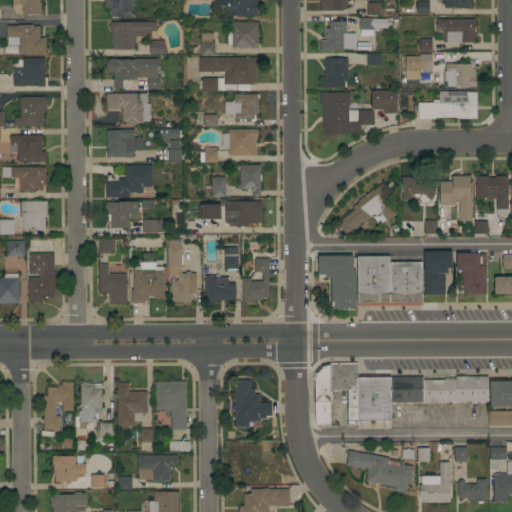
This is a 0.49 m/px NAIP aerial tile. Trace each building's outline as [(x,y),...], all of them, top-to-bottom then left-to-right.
[(40,0),(40,13),(23,13),(23,12),(22,12),(22,10),(22,4),(12,4),(12,0),(40,0)] [(132,0),(133,5),(132,5),(132,17),(122,17),(122,16),(110,16),(110,8),(104,8),(104,0),(132,0)] [(226,15),(226,7),(214,7),(214,0),(258,0),(258,16),(226,15)] [(348,0),(349,1),(343,1),(344,6),(341,6),(341,9),(320,10),(320,0),(348,0)] [(466,8),(466,0),(438,0),(438,7),(466,8)] [(429,1),(429,13),(416,13),(416,1),(429,1)] [(367,15),(366,2),(380,2),(380,15),(367,15)] [(373,29),(359,29),(359,17),(373,17),(373,19),(385,19),(385,27),(373,27),(373,29)] [(474,18),(474,32),(477,32),(477,37),(472,37),(472,42),(442,42),(442,32),(436,32),(436,18),(474,18)] [(344,49),(328,50),(320,51),(320,40),(325,40),(325,27),(329,27),(329,21),(345,20),(346,22),(347,33),(354,33),(355,48),(344,48),(344,49)] [(156,21),(156,30),(151,30),(151,36),(136,36),(136,43),(134,43),(134,48),(113,48),(112,31),(110,31),(110,21),(156,21)] [(258,21),(258,42),(257,42),(257,46),(253,46),(253,47),(232,47),(232,44),(227,44),(227,30),(231,30),(231,22),(258,21)] [(18,25),(18,24),(33,24),(33,26),(39,26),(39,37),(45,37),(45,54),(18,54),(19,37),(7,37),(7,25),(18,25)] [(200,54),(200,33),(213,32),(213,40),(214,40),(214,54),(200,54)] [(419,50),(419,38),(431,38),(432,50),(419,50)] [(149,53),(149,39),(164,39),(167,54),(149,53)] [(381,64),(366,64),(367,52),(381,53),(381,64)] [(418,73),(418,54),(432,54),(432,73),(418,73)] [(257,56),(257,67),(256,67),(256,83),(252,83),(252,84),(236,84),(236,90),(217,90),(217,91),(199,91),(199,80),(202,80),(202,77),(217,77),(223,77),(223,84),(224,84),(224,71),(199,71),(199,57),(257,56)] [(44,57),(44,77),(44,84),(42,84),(42,85),(13,85),(13,72),(23,72),(23,57),(44,57)] [(157,75),(160,75),(160,89),(147,89),(148,77),(136,76),(136,79),(122,79),(122,88),(114,88),(114,71),(106,71),(107,67),(105,66),(105,63),(107,62),(107,58),(135,59),(135,58),(157,58),(157,75)] [(344,78),(344,86),(327,87),(327,88),(320,88),(320,77),(324,77),(324,72),(325,72),(325,58),(347,58),(348,78),(344,78)] [(472,68),(475,68),(475,76),(476,76),(476,86),(447,86),(447,81),(444,81),(444,70),(445,70),(445,63),(453,63),(472,63),(472,68)] [(374,109),(370,109),(370,90),(397,90),(397,112),(381,112),(381,109),(374,109)] [(458,118),(458,117),(435,117),(435,118),(418,118),(418,115),(413,115),(413,105),(418,105),(417,102),(432,102),(432,99),(438,99),(438,90),(467,90),(467,92),(476,92),(476,118),(458,118)] [(147,92),(147,103),(149,103),(150,120),(136,121),(136,124),(125,124),(125,121),(122,121),(122,107),(118,107),(118,108),(106,108),(106,93),(147,92)] [(374,109),(374,124),(361,124),(361,131),(352,131),(352,134),(334,134),(334,135),(325,135),(325,129),(323,129),(323,104),(320,104),(320,92),(350,92),(350,104),(348,104),(348,120),(356,120),(356,109),(370,109),(374,109)] [(257,105),(258,105),(258,114),(255,114),(255,120),(251,120),(251,119),(245,119),(245,120),(243,120),(243,119),(241,119),(241,120),(239,120),(239,119),(235,119),(235,117),(232,117),(232,114),(224,114),(224,101),(234,101),(234,93),(257,93),(257,105)] [(46,96),(46,111),(43,111),(43,125),(14,125),(14,117),(20,117),(20,96),(46,96)] [(204,126),(204,114),(217,114),(217,126),(204,126)] [(179,137),(168,137),(168,142),(158,142),(158,128),(179,128),(179,137)] [(228,155),(228,148),(222,149),(222,133),(227,133),(227,129),(256,128),(256,137),(255,137),(255,154),(228,155)] [(133,129),(134,137),(141,137),(141,149),(133,150),(133,156),(123,157),(123,156),(111,157),(107,157),(106,130),(133,129)] [(41,134),(41,139),(42,139),(42,144),(41,144),(41,151),(45,151),(45,160),(17,161),(17,143),(11,143),(11,135),(41,134)] [(168,161),(167,148),(169,148),(168,140),(179,139),(179,148),(181,148),(181,153),(182,153),(182,161),(168,161)] [(217,162),(204,162),(204,150),(217,150),(217,162)] [(151,186),(142,186),(142,192),(129,192),(129,197),(105,197),(105,182),(118,182),(118,178),(125,178),(125,164),(152,164),(151,186)] [(253,196),(253,190),(250,190),(250,188),(239,188),(239,183),(240,183),(240,164),(260,164),(260,196),(253,196)] [(45,166),(46,184),(42,184),(42,188),(34,188),(34,191),(22,191),(22,190),(19,190),(19,176),(2,177),(2,166),(45,166)] [(470,199),(455,199),(455,204),(439,204),(439,190),(447,190),(447,185),(450,185),(450,181),(452,181),(452,175),(470,175),(470,199)] [(496,209),(496,197),(476,198),(475,175),(488,175),(488,177),(495,177),(495,175),(507,175),(507,182),(509,182),(509,185),(507,185),(508,209),(496,209)] [(211,197),(211,176),(225,176),(225,196),(211,197)] [(433,177),(433,196),(432,196),(432,199),(429,199),(429,202),(402,202),(402,176),(433,177)] [(393,195),(386,200),(397,213),(387,221),(380,212),(375,216),(373,213),(364,221),(363,220),(346,234),(337,223),(355,209),(353,206),(359,202),(358,200),(372,189),(373,190),(383,182),(393,195)] [(46,200),(47,216),(45,216),(45,233),(36,233),(36,228),(22,228),(21,201),(46,200)] [(138,201),(138,202),(140,202),(141,211),(138,211),(139,218),(129,218),(129,227),(110,228),(110,214),(108,214),(108,210),(107,210),(107,201),(138,201)] [(224,223),(224,201),(262,201),(262,223),(249,223),(249,225),(228,225),(228,223),(224,223)] [(219,203),(220,218),(198,219),(198,203),(219,203)] [(13,234),(0,234),(0,219),(14,219),(13,234)] [(162,219),(162,232),(143,232),(142,219),(162,219)] [(436,220),(436,233),(424,233),(424,219),(436,220)] [(476,233),(476,220),(487,220),(487,233),(476,233)] [(99,253),(98,237),(112,237),(112,252),(99,253)] [(167,266),(167,246),(168,246),(168,239),(180,239),(180,246),(182,246),(181,267),(167,266)] [(24,240),(24,255),(7,255),(7,240),(24,240)] [(224,268),(224,247),(237,247),(237,268),(224,268)] [(424,294),(424,272),(423,272),(424,251),(452,251),(452,267),(447,267),(447,272),(444,272),(444,294),(424,294)] [(53,271),(55,271),(55,288),(54,288),(54,297),(46,297),(46,300),(28,300),(28,276),(39,276),(39,274),(29,274),(29,252),(53,252),(53,271)] [(463,294),(462,269),(456,269),(456,253),(486,253),(486,294),(463,294)] [(511,254),(511,268),(502,269),(502,254),(511,254)] [(331,309),(331,276),(318,276),(318,255),(353,255),(353,270),(355,270),(355,309),(331,309)] [(356,305),(356,255),(389,255),(389,261),(422,261),(422,305),(356,305)] [(269,297),(261,297),(261,300),(251,300),(251,301),(242,301),(242,278),(250,277),(250,281),(262,280),(262,271),(255,271),(255,258),(268,258),(269,297)] [(164,299),(154,299),(154,295),(148,295),(148,298),(144,298),(144,302),(131,302),(131,289),(133,289),(133,269),(134,269),(134,266),(140,266),(140,262),(155,262),(155,266),(163,266),(163,270),(164,270),(164,299)] [(126,303),(108,303),(108,293),(105,293),(105,292),(99,292),(98,263),(108,263),(108,274),(126,273),(126,303)] [(177,273),(186,273),(186,271),(190,271),(190,272),(196,272),(196,289),(195,289),(195,298),(190,298),(190,301),(171,302),(171,280),(177,280),(177,273)] [(0,277),(4,277),(3,273),(17,273),(18,277),(19,302),(0,302),(0,277)] [(216,300),(216,301),(205,301),(205,275),(216,275),(216,276),(228,276),(228,283),(235,283),(235,300),(216,300)] [(511,293),(494,293),(494,276),(511,276),(511,293)] [(358,420),(354,420),(354,425),(347,425),(347,407),(347,389),(330,389),(330,425),(316,425),(316,410),(314,410),(314,379),(312,379),(314,372),(316,372),(317,369),(318,367),(321,366),(321,364),(329,362),(357,362),(357,375),(358,420)] [(390,420),(358,420),(357,375),(390,375),(390,376),(390,402),(390,420)] [(423,376),(423,379),(423,401),(390,402),(390,376),(423,376)] [(455,376),(488,376),(488,401),(456,401),(455,379),(455,376)] [(435,379),(435,378),(440,378),(440,379),(444,379),(444,377),(454,377),(454,379),(455,379),(456,401),(423,401),(423,379),(435,379)] [(235,380),(250,380),(250,388),(254,388),(254,393),(259,393),(259,402),(271,402),(272,415),(261,415),(261,420),(243,420),(241,419),(241,415),(235,415),(235,380)] [(511,380),(511,406),(490,406),(489,381),(511,380)] [(44,429),(43,396),(47,396),(47,387),(58,387),(58,384),(62,384),(62,382),(72,381),(73,410),(62,410),(62,401),(55,401),(55,415),(60,415),(60,429),(44,429)] [(186,429),(171,429),(171,417),(166,417),(166,409),(155,410),(154,381),(185,381),(186,429)] [(117,382),(128,382),(128,391),(147,391),(147,412),(141,412),(141,419),(134,419),(134,425),(117,425),(117,382)] [(75,417),(78,416),(78,410),(80,410),(80,384),(83,383),(87,383),(92,383),(92,384),(95,384),(95,387),(101,387),(102,413),(97,413),(97,416),(97,418),(96,418),(96,421),(91,421),(91,423),(86,423),(86,428),(75,428),(75,417)] [(511,425),(488,425),(488,410),(511,410),(511,425)] [(112,422),(113,435),(105,436),(105,442),(99,442),(99,443),(97,442),(94,440),(94,428),(96,428),(96,423),(99,423),(99,422),(112,422)] [(140,428),(152,428),(152,442),(140,442),(140,428)] [(190,441),(190,450),(169,451),(169,441),(190,441)] [(454,446),(466,446),(466,461),(454,461),(454,446)] [(488,469),(488,458),(489,458),(489,446),(506,446),(506,459),(501,459),(501,464),(499,465),(501,467),(499,469),(497,468),(496,469),(488,469)] [(429,461),(417,461),(417,447),(429,447),(429,461)] [(388,457),(388,458),(401,460),(400,463),(413,465),(410,483),(405,483),(403,493),(393,491),(393,485),(366,480),(368,469),(346,465),(348,450),(388,457)] [(75,455),(75,463),(76,463),(76,455),(83,455),(83,463),(86,463),(86,474),(75,474),(75,481),(55,481),(54,481),(54,475),(55,475),(55,469),(54,469),(54,464),(52,464),(52,462),(51,462),(51,457),(52,457),(52,455),(75,455)] [(178,455),(178,464),(173,465),(173,467),(170,467),(170,476),(169,476),(170,480),(152,481),(152,479),(139,479),(138,468),(137,468),(137,455),(178,455)] [(449,502),(423,502),(423,498),(419,498),(419,484),(421,484),(421,475),(439,475),(438,461),(449,461),(449,502)] [(492,474),(495,474),(495,473),(506,473),(506,461),(511,461),(511,494),(508,494),(508,501),(493,501),(492,474)] [(104,487),(90,487),(90,474),(104,474),(104,487)] [(132,476),(132,488),(118,489),(118,487),(115,487),(114,484),(118,483),(118,476),(132,476)] [(486,501),(474,501),(474,500),(467,500),(467,497),(457,497),(457,481),(459,479),(462,479),(464,481),(464,483),(475,483),(475,478),(485,478),(486,501)] [(238,511),(238,508),(240,508),(240,505),(244,505),(243,493),(250,493),(250,488),(277,488),(289,488),(289,504),(268,504),(268,511),(238,511)] [(178,511),(149,511),(149,500),(154,500),(154,491),(178,491),(178,511)] [(53,511),(53,502),(53,500),(52,496),(53,496),(53,494),(75,494),(75,492),(81,492),(81,493),(85,493),(85,505),(83,505),(83,511),(78,511),(53,511)]
